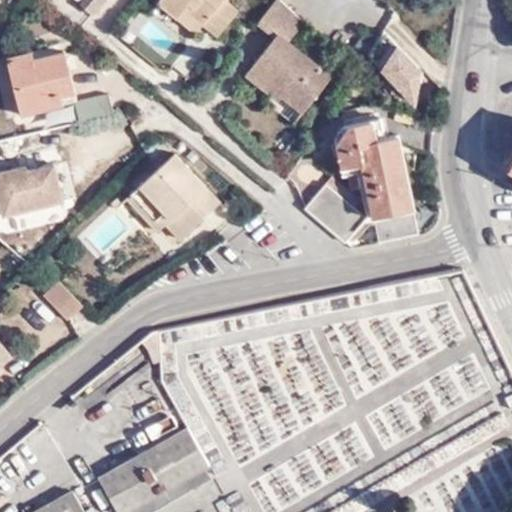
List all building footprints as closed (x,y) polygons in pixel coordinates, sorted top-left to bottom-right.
[(86,0),(83,3),(97,14),(109,0),(86,0)] [(189,8),(207,23),(221,36),(242,10),(229,0),(163,0),(161,3),(180,18),(189,8)] [(282,0),(276,0),(260,21),(279,36),(249,72),(282,98),(286,95),(307,113),(335,77),(292,41),(307,23),(282,0)] [(199,33),(207,23),(189,8),(180,18),(199,33)] [(426,74),(390,36),(373,58),(419,106),(426,74)] [(179,69),(211,77),(218,47),(186,39),(179,69)] [(49,100),(67,96),(80,92),(69,51),(38,59),(37,52),(14,57),(25,114),(50,108),(49,100)] [(80,125),(115,118),(110,95),(75,102),(80,125)] [(69,103),(67,96),(49,100),(50,108),(69,103)] [(375,216),(415,208),(400,132),(387,135),(382,114),(348,119),(335,134),(342,168),(350,167),(354,183),(368,180),(375,216)] [(511,144),(503,161),(511,165),(511,144)] [(66,166),(63,147),(25,157),(27,167),(0,173),(0,184),(6,218),(66,200),(59,168),(66,166)] [(176,221),(170,226),(185,243),(224,205),(179,157),(136,198),(159,224),(170,214),(176,221)] [(361,197),(331,173),(303,205),(347,241),(368,214),(356,204),(361,197)] [(132,202),(155,228),(159,224),(136,198),(132,202)] [(419,231),(415,208),(375,216),(379,239),(419,231)] [(161,234),(170,226),(176,221),(170,214),(159,224),(155,228),(161,234)] [(75,320),(90,306),(66,280),(51,293),(75,320)] [(0,371),(19,354),(1,336),(0,337),(0,371)] [(126,511),(210,466),(187,426),(99,475),(119,511),(126,511)] [(30,511),(86,511),(73,488),(30,511)] [(268,510),(255,511),(254,511),(311,511),(309,494),(285,498),(285,499),(267,501),(268,510)]
